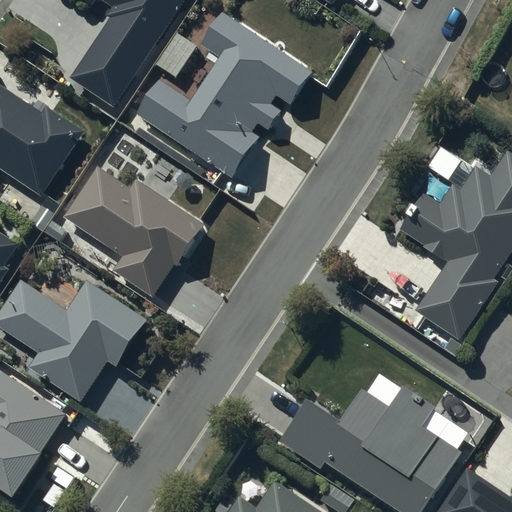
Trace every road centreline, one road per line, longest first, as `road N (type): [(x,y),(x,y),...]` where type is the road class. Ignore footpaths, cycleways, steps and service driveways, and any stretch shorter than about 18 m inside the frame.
road 1 (residential): [(286,259),(117,511)]
road 2 (residential): [(440,0),(286,259)]
road 3 (residential): [(286,259),(511,409)]
